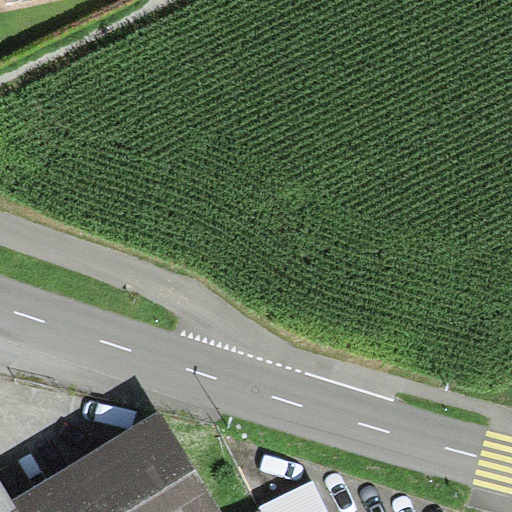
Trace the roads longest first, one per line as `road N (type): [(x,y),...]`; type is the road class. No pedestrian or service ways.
road 1 (residential): [(237,373),(219,323),(86,255),(0,224)]
road 2 (tertiary): [(511,458),(237,373)]
road 3 (tertiary): [(237,373),(0,295)]
road 4 (track): [(0,75),(160,0)]
